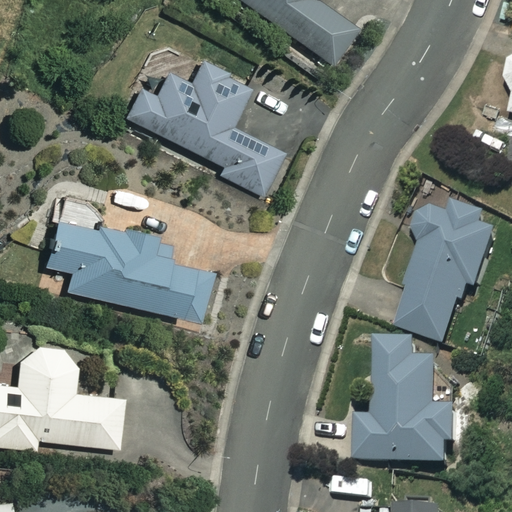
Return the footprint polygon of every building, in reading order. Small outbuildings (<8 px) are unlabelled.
[(237,0),(331,66),(356,31),(313,0),(237,0)] [(252,86),(202,61),(190,87),(168,76),(157,98),(140,90),(125,120),(222,168),(219,175),(265,198),(285,156),(231,128),(252,86)] [(498,237),(486,218),(476,214),(478,208),(459,201),(452,218),(434,211),(423,214),(416,235),(423,248),(407,288),(412,290),(398,327),(447,345),(469,287),(478,290),(498,237)] [(170,246),(55,220),(44,268),(71,274),(66,293),(205,325),(216,275),(166,264),(170,246)] [(421,346),(380,344),(375,419),(359,418),(356,461),(449,467),(451,442),(460,443),(462,413),(439,412),(442,365),(420,364),(421,346)] [(73,395),(75,370),(63,352),(33,349),(19,365),(16,390),(0,387),(0,447),(34,452),(35,442),(118,450),(123,401),(73,395)]
